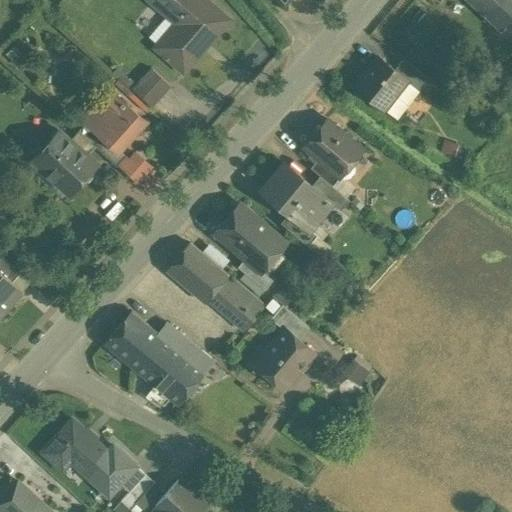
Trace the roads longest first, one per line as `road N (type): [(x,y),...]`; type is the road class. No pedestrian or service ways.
road 1 (secondary): [(367,0),(40,363)]
road 2 (residential): [(309,511),(40,363)]
